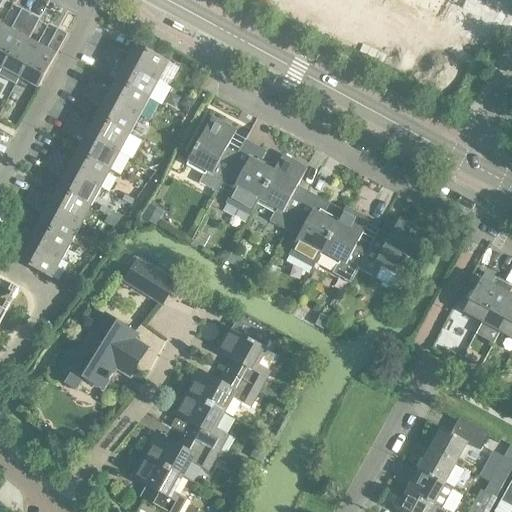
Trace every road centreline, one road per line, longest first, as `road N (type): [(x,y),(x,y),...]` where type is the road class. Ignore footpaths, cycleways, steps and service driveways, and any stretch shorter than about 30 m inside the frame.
road 1 (residential): [(511,243),(226,86),(223,56),(233,37)]
road 2 (secondary): [(469,162),(233,37)]
road 3 (residential): [(54,504),(147,395),(175,342),(177,321)]
road 4 (residential): [(0,190),(91,11)]
road 5 (residential): [(0,376),(67,305),(0,265)]
road 6 (residential): [(345,511),(420,373)]
